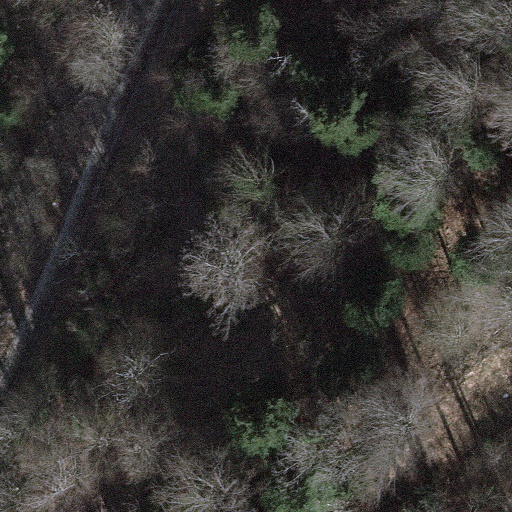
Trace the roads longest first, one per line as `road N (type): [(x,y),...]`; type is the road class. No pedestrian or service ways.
road 1 (track): [(159,0),(0,372)]
road 2 (track): [(354,511),(511,365)]
